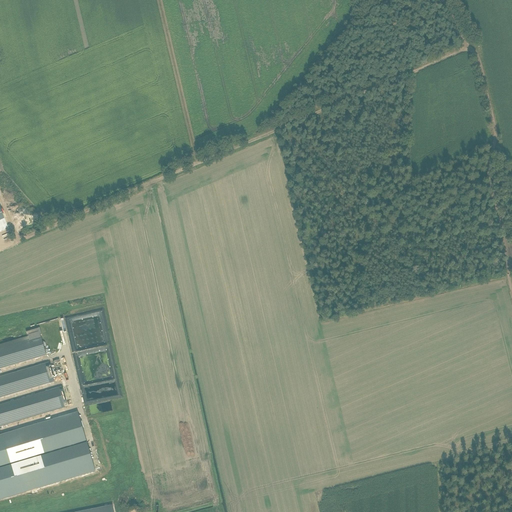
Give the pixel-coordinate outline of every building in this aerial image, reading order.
[(65,316),(71,353),(82,351),(81,346),(79,346),(78,338),(77,338),(74,321),(80,320),(80,318),(83,318),(82,315),(71,317),(71,315),(65,316)] [(0,344),(0,369),(47,355),(40,333),(0,344)] [(0,398),(54,382),(53,379),(54,378),(50,366),(50,367),(48,363),(0,377),(0,398)] [(0,427),(65,408),(64,407),(67,406),(61,387),(0,405),(0,427)] [(0,500),(94,472),(76,413),(0,435),(0,500)]
